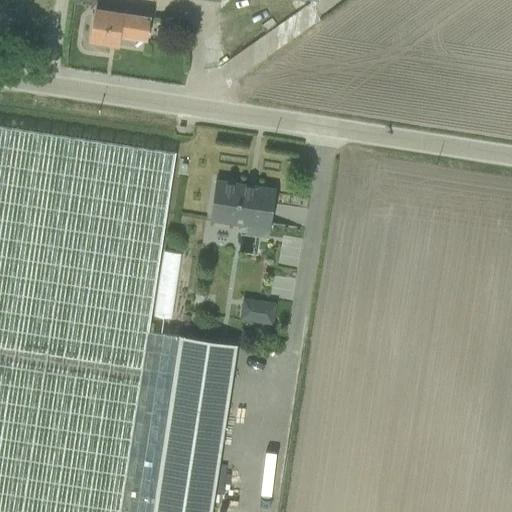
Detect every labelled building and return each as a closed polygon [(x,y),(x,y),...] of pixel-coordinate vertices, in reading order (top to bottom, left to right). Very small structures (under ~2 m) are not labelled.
[(142,9),(78,6),(76,47),(102,48),(103,29),(141,31),(142,9)] [(172,150),(0,125),(0,511),(154,511),(181,331),(146,326),(172,150)] [(278,196),(208,182),(195,244),(235,252),(239,239),(271,242),(278,196)] [(181,323),(188,256),(171,254),(164,321),(181,323)] [(248,327),(280,327),(280,302),(248,303),(248,327)] [(181,331),(154,511),(215,511),(241,340),(181,331)]
